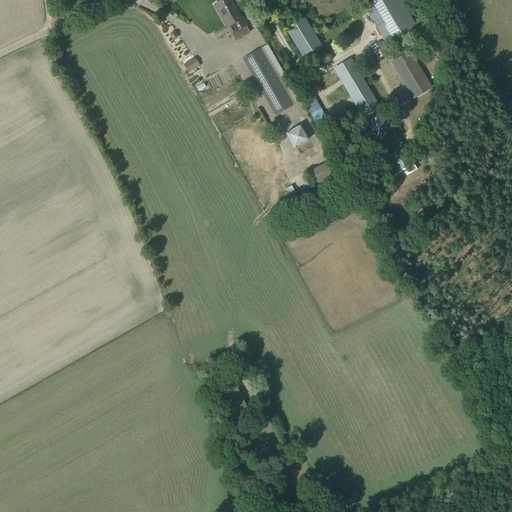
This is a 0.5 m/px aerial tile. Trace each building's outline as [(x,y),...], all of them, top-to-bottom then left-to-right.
[(230,0),(221,0),(214,4),(232,34),(246,26),(241,17),(240,17),(230,0)] [(400,0),(375,0),(364,6),(386,43),(416,26),(400,0)] [(304,19),(285,30),(301,57),(320,45),(304,19)] [(229,44),(237,38),(234,34),(226,41),(229,44)] [(380,42),(369,47),(377,60),(386,54),(380,42)] [(337,47),(344,53),(348,49),(341,43),(337,47)] [(260,50),(243,60),(274,115),(292,105),(260,50)] [(409,51),(392,62),(413,98),(431,88),(409,51)] [(183,64),(188,72),(198,66),(193,58),(183,64)] [(350,59),(331,70),(350,102),(369,90),(350,59)] [(207,83),(199,88),(202,93),(210,88),(207,83)] [(379,107),(361,118),(393,170),(411,160),(379,107)] [(449,126),(442,129),(451,145),(458,141),(449,126)] [(300,127),(286,135),(294,149),(308,141),(300,127)] [(327,160),(305,172),(315,190),(337,178),(327,160)] [(309,189),(301,193),(303,198),(312,194),(309,189)]
